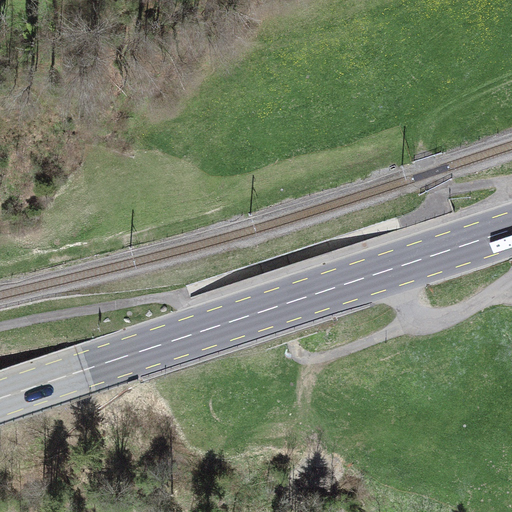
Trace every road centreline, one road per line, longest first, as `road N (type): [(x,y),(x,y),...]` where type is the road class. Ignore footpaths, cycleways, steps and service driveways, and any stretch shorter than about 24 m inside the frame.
road 1 (primary): [(0,396),(511,228)]
road 2 (track): [(0,328),(190,293),(201,328)]
